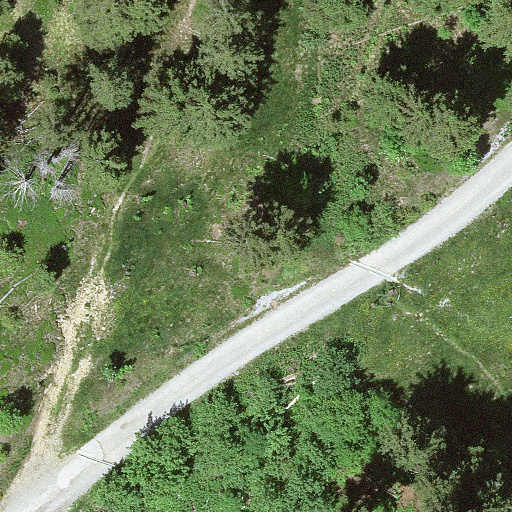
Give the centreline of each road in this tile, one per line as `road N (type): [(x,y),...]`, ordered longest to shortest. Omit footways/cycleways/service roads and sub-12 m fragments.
road 1 (track): [(204,0),(26,511)]
road 2 (track): [(379,266),(129,435),(38,511)]
road 3 (track): [(511,161),(481,194),(379,266)]
